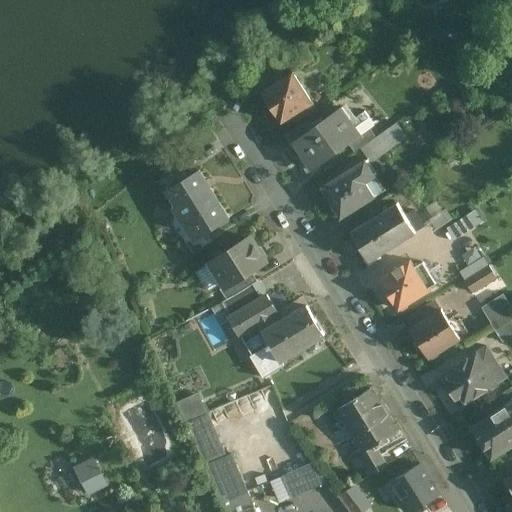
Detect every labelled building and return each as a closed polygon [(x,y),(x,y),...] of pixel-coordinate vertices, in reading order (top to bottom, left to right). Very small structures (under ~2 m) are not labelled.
[(317,108),(295,72),(264,91),(278,112),(277,116),(280,120),(287,122),(293,118),(298,120),(317,108)] [(312,130),(293,143),(294,144),(312,169),(349,142),(361,133),(361,132),(342,107),(312,130)] [(305,120),(285,134),(293,145),(294,144),(293,143),(312,130),(305,120)] [(408,138),(396,123),(386,130),(397,146),(408,138)] [(376,137),(368,127),(361,132),(361,133),(349,142),(355,151),(376,137)] [(386,130),(360,148),(369,160),(372,164),(397,146),(386,130)] [(369,160),(324,187),(333,202),(331,204),(330,206),(330,209),(331,211),(333,213),(335,214),(338,214),(340,213),(342,216),(386,189),(372,164),(369,160)] [(231,217),(201,169),(169,189),(178,204),(175,206),(190,232),(202,224),(207,232),(208,231),(231,217)] [(400,202),(352,232),(364,251),(362,252),(370,265),(382,257),(381,254),(418,231),(400,202)] [(190,232),(183,236),(194,253),(214,241),(208,231),(207,232),(202,224),(190,232)] [(251,237),(210,263),(225,286),(251,271),(266,261),(251,237)] [(411,259),(382,278),(395,298),(393,301),(397,307),(403,308),(408,305),(409,303),(438,285),(428,270),(421,275),(411,259)] [(490,266),(466,281),(473,292),(497,277),(490,266)] [(251,271),(225,286),(220,289),(227,299),(257,281),(251,271)] [(258,281),(236,295),(222,302),(231,316),(266,295),(258,281)] [(511,305),(504,293),(482,307),(496,329),(511,318),(511,305)] [(231,316),(230,317),(240,335),(260,323),(264,331),(275,324),(271,316),(277,312),(267,295),(231,316)] [(264,331),(263,331),(270,343),(281,360),(282,359),(325,334),(307,305),(275,324),(264,331)] [(442,309),(412,328),(426,349),(425,352),(428,356),(434,357),(439,354),(440,352),(461,339),(442,309)] [(511,318),(496,329),(503,341),(511,335),(511,318)] [(270,343),(251,355),(265,377),(285,364),(282,359),(281,360),(270,343)] [(489,346),(442,374),(457,398),(460,396),(464,402),(470,402),(474,399),(474,396),(508,376),(489,346)] [(372,387),(337,409),(343,420),(339,423),(342,427),(350,422),(351,424),(350,425),(355,434),(356,433),(366,447),(367,449),(376,444),(398,430),(390,416),(391,415),(382,400),(380,400),(372,387)] [(179,410),(184,424),(209,414),(203,400),(179,410)] [(511,402),(473,427),(484,443),(483,451),(491,456),(493,458),(511,446),(511,402)] [(184,424),(206,475),(230,464),(209,414),(184,424)] [(376,444),(367,449),(366,447),(351,456),(365,478),(367,477),(388,464),(376,444)] [(107,484),(94,458),(76,467),(89,493),(107,484)] [(212,487),(241,475),(235,462),(230,464),(206,475),(212,487)] [(317,462),(271,477),(279,500),(324,485),(317,462)] [(421,463),(393,481),(412,511),(440,493),(421,463)] [(212,487),(222,511),(249,511),(256,509),(241,475),(212,487)] [(365,478),(339,494),(352,511),(361,511),(372,504),(370,502),(380,495),(367,477),(365,478)]
